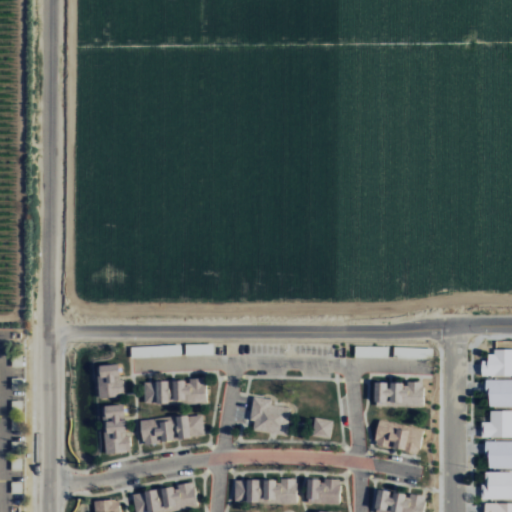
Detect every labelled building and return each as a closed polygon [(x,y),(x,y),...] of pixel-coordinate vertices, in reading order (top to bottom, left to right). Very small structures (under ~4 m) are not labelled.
[(355,357),(387,357),(387,346),(355,345),(355,357)] [(432,348),(397,347),(396,358),(432,359),(432,348)] [(511,375),(511,350),(487,351),(487,360),(481,360),(482,376),(511,375)] [(11,367),(22,366),(22,354),(11,355),(11,367)] [(123,378),(120,378),(119,364),(96,365),(98,398),(124,396),(123,378)] [(207,401),(206,378),(187,379),(144,381),(144,403),(207,401)] [(11,389),(22,389),(22,379),(12,379),(11,389)] [(511,379),(487,380),(487,407),(511,406),(511,379)] [(375,381),(374,403),(423,404),(424,381),(405,381),(405,382),(388,382),(375,381)] [(288,434),(290,406),(271,405),(272,398),(253,396),(250,431),(288,434)] [(105,453),(130,452),(129,434),(126,434),(125,418),(124,404),(103,405),(105,453)] [(511,410),(489,411),(490,422),(481,422),(481,437),(511,436),(511,410)] [(140,419),(142,445),(160,444),(159,441),(175,439),(205,436),(203,414),(140,419)] [(330,439),(334,420),(315,416),(311,435),(330,439)] [(424,429),(379,419),(374,444),(390,448),(390,447),(419,453),(424,429)] [(511,441),(487,441),(487,468),(511,467),(511,441)] [(21,458),(11,458),(11,470),(20,470),(21,458)] [(511,471),(485,471),(485,482),(481,482),(481,499),(511,499),(511,471)] [(307,502),(340,503),(340,479),(322,478),(322,479),(307,478),(307,502)] [(259,479),(235,479),(234,501),(258,501),(259,479)] [(197,507),(194,482),(175,484),(176,487),(133,492),(135,511),(147,511),(179,508),(179,509),(197,507)] [(407,493),(407,494),(391,491),(392,491),(378,489),(375,508),(388,510),(387,511),(423,511),(426,496),(407,493)] [(95,500),(95,511),(118,511),(118,499),(95,500)] [(511,511),(511,502),(485,502),(484,511),(511,511)]
